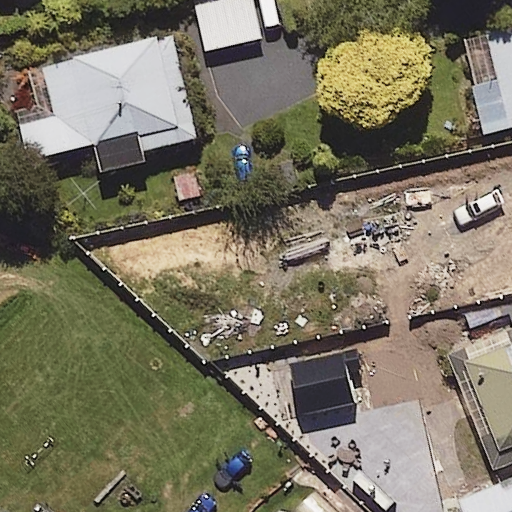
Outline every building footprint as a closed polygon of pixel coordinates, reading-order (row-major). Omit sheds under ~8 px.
[(261,39),(252,0),(198,0),(195,1),(205,50),(261,39)] [(511,126),(511,24),(462,37),(485,133),(511,126)] [(35,98),(12,104),(27,160),(95,143),(102,172),(144,161),(142,151),(197,138),(171,34),(28,70),(35,98)] [(511,343),(454,366),(493,468),(511,460),(511,343)] [(353,404),(343,354),(293,364),(303,414),(353,404)] [(386,469),(341,434),(321,460),(366,495),(386,469)] [(511,511),(511,480),(462,500),(466,511),(511,511)] [(303,511),(341,511),(323,493),(303,511)]
